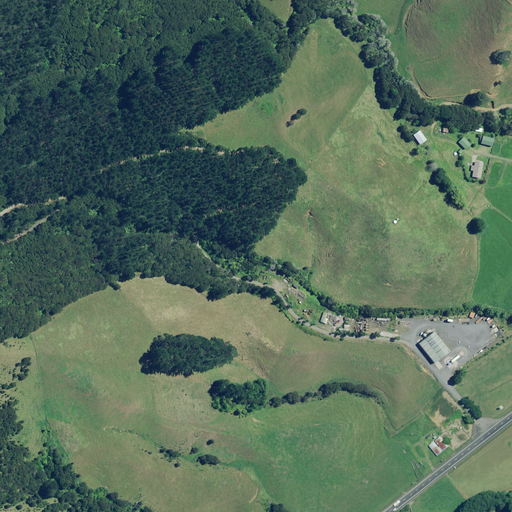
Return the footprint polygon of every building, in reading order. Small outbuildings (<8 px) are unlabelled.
[(426,141),(419,131),(413,135),(420,145),(426,141)] [(494,139),(483,136),(481,144),(492,147),(494,139)] [(470,145),(463,138),(458,143),(465,150),(470,145)] [(483,163),(475,162),(474,166),(471,166),(470,171),(473,171),(472,177),(480,179),(483,163)] [(329,315),(323,313),(320,322),(326,324),(329,315)] [(449,352),(433,332),(418,344),(434,364),(449,352)] [(449,447),(441,438),(436,442),(440,447),(441,446),(444,451),(449,447)] [(439,448),(434,442),(432,443),(433,444),(429,447),(437,457),(443,451),(440,447),(439,448)]
